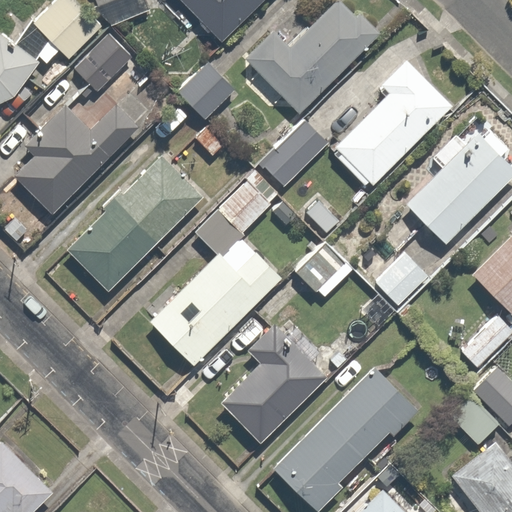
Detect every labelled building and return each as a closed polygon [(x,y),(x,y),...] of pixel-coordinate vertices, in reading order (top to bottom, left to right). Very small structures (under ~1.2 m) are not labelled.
[(52,0),(31,20),(28,18),(12,41),(32,56),(36,52),(43,60),(57,47),(66,57),(99,24),(75,0),(52,0)] [(260,0),(184,0),(222,38),(260,0)] [(276,23),(243,53),(297,111),(383,32),(360,8),(355,13),(342,0),(333,0),(291,39),(276,23)] [(0,100),(9,96),(36,59),(32,56),(12,41),(0,32),(0,100)] [(451,101),(405,56),(380,80),(389,90),(333,145),(369,182),(451,101)] [(234,85),(208,59),(178,89),(204,115),(234,85)] [(52,207),(139,122),(114,98),(89,122),(65,98),(22,140),(35,153),(17,171),(52,207)] [(326,138),(302,117),(272,146),(276,150),(263,163),(285,183),(326,138)] [(448,239),(511,172),(511,164),(474,128),(406,199),(448,239)] [(204,194),(162,149),(114,193),(156,238),(204,194)] [(279,194),(250,166),(213,205),(241,232),(279,194)] [(107,286),(156,238),(114,193),(62,242),(107,286)] [(336,213),(317,194),(304,208),(323,226),(336,213)] [(195,357),(280,272),(237,229),(151,314),(195,357)] [(511,232),(474,270),(511,308),(511,232)] [(353,269),(321,238),(292,267),(324,298),(353,269)] [(427,265),(405,246),(375,281),(397,300),(427,265)] [(476,367),(511,330),(511,327),(496,312),(459,351),(476,367)] [(333,374),(277,314),(245,343),(262,362),(223,399),(261,440),(333,374)] [(421,407),(375,361),(323,414),(362,452),(388,428),(395,434),(421,407)] [(469,390),(498,417),(506,424),(511,417),(511,381),(493,364),(469,390)] [(498,417),(469,390),(446,414),(476,441),(498,417)] [(323,414),(274,465),(319,509),(344,483),(338,477),(362,452),(323,414)] [(24,511),(53,484),(1,432),(0,433),(0,511),(24,511)] [(511,511),(511,457),(496,436),(448,470),(478,511),(511,511)] [(412,511),(383,483),(354,511),(412,511)]
